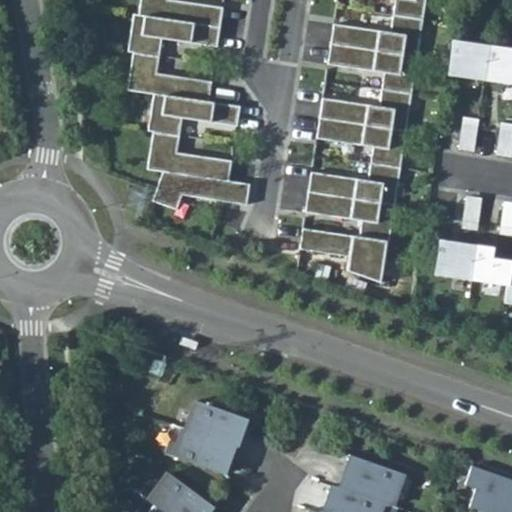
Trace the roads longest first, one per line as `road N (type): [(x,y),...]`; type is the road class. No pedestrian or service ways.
road 1 (residential): [(511,415),(79,260)]
road 2 (residential): [(27,292),(48,511)]
road 3 (residential): [(28,0),(48,110),(41,193)]
road 4 (residential): [(283,92),(261,222)]
